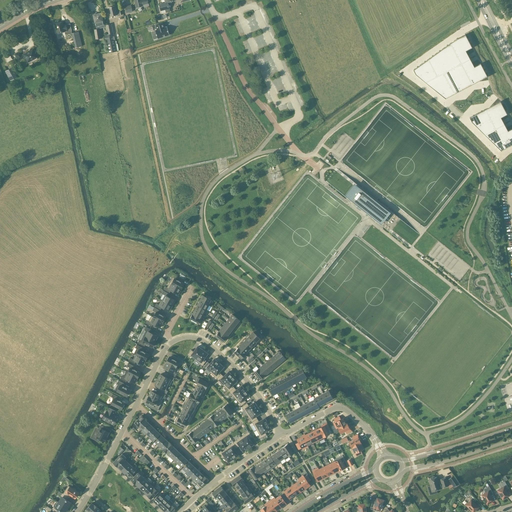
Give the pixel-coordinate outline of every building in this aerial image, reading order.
[(164,0),(165,3),(159,4),(161,11),(165,10),(166,12),(170,11),(168,3),(173,2),(172,0),(164,0)] [(117,16),(121,15),(120,10),(117,11),(115,6),(108,7),(111,16),(116,15),(117,16)] [(94,15),(95,22),(96,26),(104,25),(101,13),(98,14),(97,13),(94,14),(94,15)] [(56,24),(58,33),(58,34),(70,31),(71,33),(72,33),(71,31),(72,30),(70,23),(63,25),(63,23),(60,23),(58,23),(57,23),(56,24)] [(162,23),(155,25),(157,30),(155,30),(157,39),(169,35),(167,27),(164,27),(162,23)] [(104,35),(105,38),(108,53),(117,51),(115,39),(114,37),(114,33),(112,24),(105,25),(107,34),(104,35)] [(97,29),(93,30),(95,39),(102,38),(100,28),(99,29),(97,29)] [(79,31),(74,33),(78,47),(82,46),(79,31)] [(454,40),(413,70),(416,74),(445,98),(480,80),(481,80),(487,76),(481,63),(474,67),(466,51),(472,47),(465,34),(458,38),(454,40)] [(24,57),(27,62),(39,55),(38,52),(37,52),(35,48),(21,55),(19,51),(14,54),(18,61),(23,58),(24,57)] [(11,68),(5,71),(10,81),(16,77),(11,68)] [(494,105),(470,118),(472,122),(501,151),(511,144),(511,128),(508,131),(501,117),(507,114),(500,101),(494,105)] [(381,221),(388,212),(367,194),(366,195),(355,186),(348,196),(353,200),(354,200),(381,221)] [(172,278),(170,282),(181,289),(184,283),(177,280),(178,277),(172,274),(171,277),(172,278)] [(165,286),(164,290),(170,293),(171,290),(178,294),(181,289),(170,282),(167,287),(165,286)] [(163,294),(160,299),(161,300),(172,306),(174,303),(173,303),(175,300),(168,296),(169,294),(163,290),(162,294),(163,294)] [(211,300),(207,298),(208,296),(204,293),(203,295),(200,300),(208,305),(211,300)] [(156,303),(155,306),(160,309),(162,307),(169,311),(170,308),(171,308),(172,306),(161,300),(159,305),(156,303)] [(200,300),(197,305),(206,309),(208,305),(200,300)] [(197,305),(195,310),(203,314),(206,309),(197,305)] [(156,312),(153,317),(151,316),(163,322),(166,317),(158,313),(160,310),(154,307),(153,310),(156,312)] [(195,310),(192,314),(201,319),(202,319),(201,319),(203,314),(195,310)] [(201,319),(192,314),(190,319),(199,324),(201,319)] [(232,314),(229,319),(236,325),(240,320),(232,314)] [(147,320),(146,323),(151,326),(153,323),(160,327),(163,322),(151,316),(149,321),(147,320)] [(229,319),(225,323),(233,329),(236,325),(229,319)] [(222,327),(230,333),(233,329),(225,323),(222,327)] [(146,330),(143,335),(155,341),(158,336),(150,332),(152,330),(146,327),(144,330),(146,330)] [(219,331),(218,331),(226,337),(230,333),(222,327),(219,331)] [(214,335),(223,342),(226,337),(218,331),(214,335)] [(253,332),(249,336),(257,343),(261,339),(253,332)] [(152,347),(155,341),(143,335),(141,340),(139,340),(138,343),(144,346),(145,343),(152,347)] [(249,336),(246,340),(253,347),(257,343),(249,336)] [(253,347),(246,340),(242,344),(250,351),(253,347)] [(242,344),(238,348),(246,355),(250,351),(242,344)] [(134,354),(136,355),(146,359),(148,354),(141,350),(143,348),(137,345),(135,348),(137,348),(134,354)] [(196,359),(203,349),(200,346),(199,347),(198,346),(194,352),(191,350),(188,355),(190,357),(192,355),(196,358),(196,359)] [(242,359),(246,355),(238,348),(234,352),(242,359)] [(200,364),(202,366),(206,361),(204,359),(208,353),(206,352),(207,352),(203,349),(196,359),(200,363),(200,364)] [(279,351),(279,352),(278,351),(274,354),(281,362),(285,358),(279,351)] [(281,362),(274,354),(275,355),(271,358),(277,365),(281,362)] [(143,365),(146,359),(136,355),(134,359),(130,358),(129,361),(134,364),(136,361),(143,365)] [(182,364),(183,361),(178,358),(176,361),(169,357),(166,362),(177,368),(180,363),(182,364)] [(267,361),(273,369),(277,365),(271,358),(267,361)] [(216,359),(216,360),(214,359),(210,364),(208,362),(203,366),(210,373),(219,363),(219,362),(216,359)] [(262,365),(268,372),(273,369),(267,361),(262,365)] [(171,371),(169,374),(175,377),(176,374),(174,373),(177,368),(166,362),(164,367),(171,371)] [(129,367),(127,372),(137,378),(140,372),(133,369),(134,366),(128,363),(127,366),(129,367)] [(215,376),(217,379),(222,373),(219,371),(224,367),(219,363),(210,373),(215,376)] [(258,368),(264,376),(268,372),(262,365),(258,368)] [(264,376),(258,368),(254,372),(260,379),(264,376)] [(302,369),(297,372),(302,380),(306,377),(302,369)] [(135,383),(137,378),(127,372),(126,371),(123,377),(122,376),(120,379),(126,382),(127,379),(135,383)] [(224,376),(222,373),(217,379),(219,381),(223,385),(233,375),(230,372),(230,373),(229,372),(224,376)] [(302,380),(297,372),(292,374),(297,382),(302,380)] [(168,378),(160,374),(159,376),(157,379),(170,385),(172,380),(173,381),(174,378),(169,375),(168,378)] [(292,374),(288,377),(292,385),(297,382),(292,374)] [(236,379),(233,375),(223,385),(227,389),(229,392),(235,387),(233,385),(237,380),(236,379)] [(197,384),(205,388),(208,383),(198,377),(195,383),(197,384)] [(292,385),(288,377),(283,379),(287,388),(292,385)] [(169,386),(170,385),(157,379),(156,382),(155,384),(162,388),(161,391),(166,394),(168,391),(166,390),(168,385),(169,386)] [(282,390),(287,388),(283,379),(278,382),(282,390)] [(127,396),(130,390),(123,386),(124,383),(118,380),(117,384),(118,384),(115,390),(127,396)] [(278,382),(273,385),(278,393),(282,390),(278,382)] [(205,388),(197,384),(194,389),(203,393),(205,388)] [(278,393),(273,385),(268,387),(273,395),(278,393)] [(237,389),(235,387),(229,392),(232,394),(235,399),(246,390),(245,390),(246,389),(243,386),(243,387),(242,386),(237,389)] [(194,389),(192,393),(200,398),(203,393),(194,389)] [(245,399),(249,395),(246,390),(235,399),(241,406),(247,401),(245,399)] [(333,398),(329,390),(324,393),(328,401),(333,398)] [(159,401),(161,396),(164,398),(166,395),(160,392),(159,395),(152,391),(149,396),(162,403),(162,402),(159,401)] [(190,393),(188,398),(197,403),(200,398),(192,393),(190,393)] [(324,393),(319,396),(323,403),(328,401),(324,393)] [(117,399),(118,397),(113,394),(111,397),(113,398),(110,403),(121,409),(124,403),(117,399)] [(157,411),(162,403),(149,396),(146,401),(153,405),(152,408),(157,411)] [(314,398),(314,399),(319,407),(318,406),(323,403),(319,396),(314,398)] [(195,408),(197,403),(187,397),(185,402),(187,403),(195,408)] [(314,410),(319,407),(314,399),(310,402),(314,410)] [(242,407),(247,414),(258,407),(256,403),(255,403),(255,402),(249,406),(248,403),(242,407)] [(310,402),(305,404),(309,412),(314,410),(310,402)] [(192,412),(195,408),(187,403),(184,408),(192,412)] [(228,416),(233,413),(227,404),(222,408),(228,416)] [(304,415),(309,412),(305,404),(300,407),(304,415)] [(183,407),(181,412),(182,413),(190,417),(192,412),(184,408),(183,407)] [(260,411),(261,410),(258,407),(247,414),(250,419),(252,422),(258,419),(256,416),(261,412),(260,411)] [(300,407),(295,409),(300,417),(304,415),(300,407)] [(118,417),(114,415),(116,411),(109,408),(108,411),(106,411),(103,418),(114,424),(118,417)] [(222,408),(217,411),(224,420),(228,416),(222,408)] [(295,409),(290,412),(295,420),(300,417),(295,409)] [(219,423),(224,420),(217,411),(213,415),(219,423)] [(180,412),(177,416),(187,422),(190,417),(182,413),(181,412),(180,412)] [(290,412),(286,414),(290,422),(295,420),(290,412)] [(142,415),(134,423),(138,427),(145,419),(142,415)] [(215,426),(219,423),(213,415),(208,418),(209,419),(215,426)] [(185,427),(187,422),(177,416),(174,422),(185,427)] [(339,416),(334,419),(335,422),(333,423),(336,428),(347,423),(344,417),(341,419),(339,416)] [(265,418),(259,421),(258,419),(252,422),(254,425),(256,430),(268,423),(265,418)] [(145,419),(138,427),(139,426),(143,429),(149,423),(145,420),(146,419),(145,419)] [(209,419),(205,422),(210,429),(215,426),(209,419)] [(206,433),(210,429),(205,422),(200,425),(205,432),(206,433)] [(149,423),(143,429),(146,433),(145,434),(152,427),(149,423)] [(269,424),(268,424),(268,423),(256,430),(261,438),(267,435),(265,432),(271,429),(270,427),(271,427),(269,424)] [(321,427),(319,428),(324,439),(323,437),(329,434),(327,430),(330,428),(327,423),(321,426),(321,427)] [(348,426),(347,423),(336,428),(336,429),(338,428),(341,433),(345,431),(346,434),(352,431),(349,425),(348,426)] [(100,431),(96,437),(106,442),(108,437),(110,433),(109,432),(110,430),(101,425),(99,430),(100,431)] [(206,433),(205,432),(200,425),(196,428),(202,436),(206,433)] [(152,427),(145,434),(149,437),(156,430),(152,427)] [(196,428),(192,432),(197,439),(202,436),(196,428)] [(319,441),(324,439),(319,428),(313,431),(319,441)] [(156,430),(149,437),(150,437),(154,440),(160,434),(156,430)] [(313,431),(308,433),(312,442),(318,440),(319,442),(319,441),(313,431)] [(187,435),(192,443),(197,439),(192,432),(187,435)] [(252,446),(252,445),(253,444),(250,439),(252,437),(248,432),(241,437),(249,448),(252,446)] [(305,434),(302,435),(308,447),(307,445),(312,442),(308,433),(305,435),(305,434)] [(361,440),(358,434),(352,437),(354,440),(349,442),(352,448),(361,443),(360,440),(361,440)] [(159,446),(165,439),(161,435),(155,442),(159,446)] [(299,442),(296,444),(299,449),(302,448),(302,450),(308,447),(302,435),(302,436),(297,439),(299,442)] [(241,437),(233,442),(237,447),(240,446),(244,451),(245,450),(245,451),(249,448),(241,437)] [(159,446),(162,450),(169,442),(165,439),(159,446)] [(162,450),(166,453),(173,446),(169,442),(162,450)] [(233,442),(226,447),(234,459),(237,456),(238,455),(234,449),(237,447),(233,442)] [(364,449),(361,443),(352,448),(356,456),(362,453),(360,450),(364,449)] [(287,444),(283,447),(289,457),(290,457),(289,456),(293,453),(287,444)] [(166,453),(170,457),(176,450),(173,446),(166,453)] [(226,447),(226,448),(227,450),(223,453),(221,451),(218,453),(222,458),(225,456),(229,462),(230,461),(234,459),(226,447)] [(283,447),(279,450),(285,460),(289,457),(283,447)] [(170,457),(168,459),(171,462),(173,460),(180,453),(176,450),(170,457)] [(279,450),(275,453),(281,462),(280,461),(284,459),(285,460),(279,450)] [(173,460),(177,464),(184,457),(180,453),(173,460)] [(275,453),(270,456),(277,465),(281,462),(275,453)] [(118,458),(114,462),(114,463),(116,465),(118,466),(126,458),(122,454),(119,456),(117,458),(118,458)] [(342,455),(334,459),(335,461),(338,468),(340,471),(339,470),(340,470),(342,469),(342,470),(348,467),(345,461),(342,455)] [(270,456),(266,459),(272,468),(277,465),(270,456)] [(187,460),(184,457),(177,464),(181,467),(187,460)] [(126,458),(118,466),(122,470),(128,463),(125,460),(126,458)] [(266,459),(262,461),(268,471),(272,468),(266,459)] [(268,471),(262,461),(258,464),(264,474),(268,471)] [(340,471),(338,468),(335,461),(329,464),(334,473),(336,471),(337,472),(340,471)] [(189,462),(182,469),(186,472),(193,465),(189,462)] [(132,466),(128,463),(122,470),(125,474),(133,466),(132,466)] [(253,466),(253,467),(260,477),(260,476),(264,474),(258,464),(254,467),(253,466)] [(329,464),(324,467),(328,475),(334,473),(329,464)] [(187,472),(190,475),(196,469),(193,465),(186,472),(186,473),(187,472)] [(137,470),(133,466),(125,474),(127,475),(126,475),(129,477),(137,470)] [(255,480),(260,477),(253,467),(249,470),(255,480)] [(317,481),(323,478),(318,467),(312,470),(317,481)] [(323,478),(328,475),(324,467),(319,469),(318,467),(323,478)] [(200,472),(196,469),(190,475),(194,478),(200,472)] [(136,484),(143,476),(139,472),(132,480),(132,481),(134,483),(134,482),(136,484)] [(193,479),(192,481),(196,484),(197,483),(204,476),(200,472),(194,478),(193,479)] [(204,476),(197,483),(196,484),(200,488),(208,479),(204,475),(204,476)] [(243,479),(240,475),(231,481),(234,485),(243,479)] [(303,475),(298,479),(306,489),(305,488),(310,485),(308,482),(311,480),(307,475),(304,477),(303,475)] [(136,484),(140,487),(147,479),(143,476),(136,484)] [(459,484),(453,476),(449,479),(454,487),(459,484)] [(429,479),(432,491),(441,489),(440,488),(442,487),(442,488),(449,486),(446,477),(440,479),(440,480),(438,480),(437,477),(429,479)] [(147,479),(140,487),(143,491),(150,484),(152,481),(149,478),(147,479)] [(246,483),(243,479),(234,485),(234,486),(235,485),(237,489),(246,483)] [(306,489),(298,479),(299,481),(294,484),(300,492),(303,490),(303,491),(306,489)] [(501,488),(498,490),(501,496),(500,496),(503,499),(506,497),(509,495),(506,491),(506,490),(509,488),(505,481),(504,480),(502,480),(503,482),(499,484),(500,486),(501,488)] [(245,484),(246,483),(237,489),(241,493),(250,487),(248,488),(245,484)] [(485,493),(482,495),(485,500),(484,501),(488,504),(490,501),(493,500),(490,495),(491,494),(493,493),(489,486),(487,483),(485,484),(487,487),(483,489),(484,491),(485,493)] [(143,491),(147,494),(154,486),(153,487),(150,484),(143,491)] [(294,484),(290,487),(295,495),(300,492),(294,484)] [(63,494),(67,497),(68,497),(70,494),(75,498),(76,497),(78,494),(78,493),(79,492),(76,490),(73,488),(68,485),(63,494)] [(154,486),(147,494),(149,496),(148,496),(150,498),(151,498),(159,491),(154,486)] [(224,490),(221,486),(212,493),(216,497),(224,490)] [(243,498),(253,491),(250,487),(241,493),(243,497),(243,498)] [(284,491),(290,499),(295,495),(290,487),(284,491)] [(224,490),(216,497),(217,496),(220,500),(227,494),(224,490)] [(251,492),(253,491),(243,498),(246,502),(254,496),(251,492)] [(467,491),(465,493),(468,496),(466,499),(467,500),(469,502),(466,504),(471,509),(470,510),(473,511),(474,511),(476,509),(478,507),(474,503),(474,502),(476,500),(470,494),(467,491)] [(61,498),(59,502),(67,508),(68,506),(69,506),(70,504),(71,502),(66,499),(67,497),(63,494),(62,493),(59,497),(61,498)] [(160,494),(153,500),(154,501),(153,501),(155,503),(156,503),(157,504),(164,497),(160,494)] [(227,494),(220,500),(223,504),(222,504),(222,505),(230,498),(227,494)] [(286,503),(280,495),(276,499),(274,497),(282,508),(281,507),(286,503)] [(164,497),(157,504),(161,508),(168,500),(165,496),(164,497)] [(274,497),(269,501),(276,510),(279,509),(279,510),(282,508),(274,497)] [(226,508),(225,508),(226,509),(234,502),(233,502),(230,498),(222,505),(226,508)] [(372,502),(370,509),(377,511),(378,509),(380,510),(381,510),(384,506),(381,504),(383,500),(377,498),(376,500),(373,499),(372,502)] [(168,500),(161,508),(165,511),(173,503),(169,499),(168,500)] [(54,506),(51,509),(56,511),(57,511),(59,509),(62,511),(64,511),(67,508),(59,502),(57,501),(54,506)] [(269,501),(264,504),(270,511),(273,511),(276,510),(269,501)] [(234,502),(226,509),(228,511),(233,511),(234,511),(238,508),(237,506),(234,502)] [(98,511),(100,510),(97,507),(98,507),(95,505),(92,503),(90,505),(88,506),(87,508),(90,511),(88,511),(98,511)] [(173,503),(165,511),(172,511),(173,511),(175,510),(176,508),(177,507),(173,503)] [(359,506),(356,507),(356,510),(356,511),(366,511),(365,503),(359,504),(359,506)]
